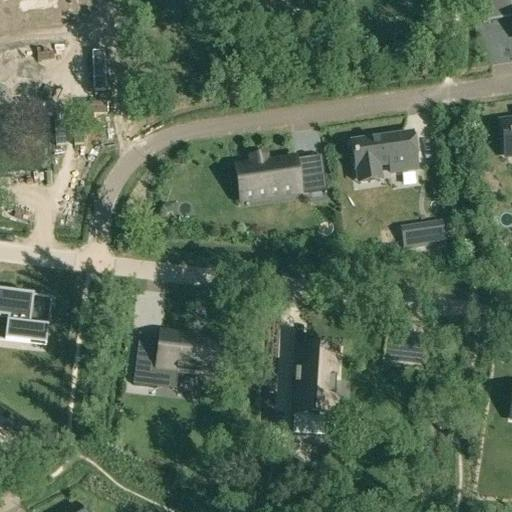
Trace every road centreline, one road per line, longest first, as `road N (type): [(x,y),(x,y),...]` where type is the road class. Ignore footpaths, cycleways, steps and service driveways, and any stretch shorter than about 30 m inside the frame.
road 1 (residential): [(511,85),(154,138),(127,158),(104,193),(91,262)]
road 2 (residential): [(511,315),(91,262)]
